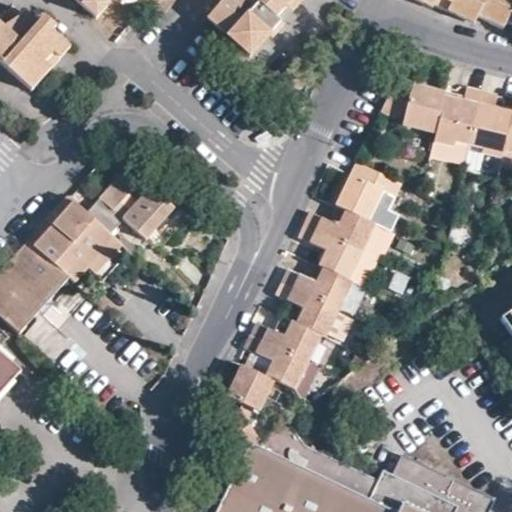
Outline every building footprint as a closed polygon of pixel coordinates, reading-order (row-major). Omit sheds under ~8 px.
[(76,0),(95,17),(106,4),(103,1),(103,0),(76,0)] [(220,0),(211,10),(232,30),(226,36),(248,56),(268,34),(279,21),(275,17),(289,0),(220,0)] [(511,0),(425,0),(432,3),(446,10),(449,2),(475,15),(502,28),(505,21),(511,23),(511,0)] [(36,23),(24,13),(8,31),(0,23),(0,62),(30,90),(49,68),(43,63),(53,52),(62,41),(39,20),(36,23)] [(414,86),(397,76),(380,110),(403,121),(402,125),(435,133),(444,96),(445,93),(414,86)] [(444,96),(435,133),(434,141),(453,146),(455,141),(469,144),(481,92),(467,89),(463,101),(444,96)] [(496,96),(481,92),(469,144),(484,147),(483,153),(502,157),(505,150),(511,116),(511,112),(493,108),(496,96)] [(449,162),(453,146),(434,141),(430,157),(449,162)] [(484,147),(469,144),(464,166),(479,169),(483,153),(484,147)] [(401,182),(356,161),(336,205),(345,210),(368,221),(382,190),(394,196),(401,182)] [(120,175),(85,214),(109,235),(123,219),(147,240),(175,207),(151,186),(136,202),(130,210),(121,203),(128,195),(134,188),(120,175)] [(130,210),(136,202),(128,195),(121,203),(130,210)] [(85,214),(67,199),(59,208),(66,214),(55,227),(53,225),(33,248),(70,279),(74,284),(88,268),(114,239),(109,235),(85,214)] [(345,210),(336,205),(328,219),(339,225),(345,210)] [(66,214),(59,208),(53,214),(48,221),(53,225),(55,227),(66,214)] [(368,221),(345,210),(339,225),(328,219),(311,211),(304,224),(361,251),(374,223),(368,221)] [(28,243),(33,248),(53,225),(48,221),(28,243)] [(348,279),(361,251),(304,224),(299,237),(326,250),(319,266),(323,268),(348,279)] [(96,275),(122,247),(114,239),(88,268),(96,275)] [(0,318),(20,336),(70,279),(33,248),(28,243),(1,273),(0,274),(0,318)] [(353,282),(348,279),(323,268),(316,282),(289,269),(283,281),(339,309),(353,282)] [(326,336),(339,309),(283,281),(278,294),(304,307),(298,323),(322,335),(326,336)] [(308,363),(322,335),(298,323),(292,321),(285,336),(258,323),(252,335),(308,363)] [(0,322),(0,342),(10,332),(0,322)] [(295,391),(308,363),(252,335),(245,349),(260,356),(273,362),(266,377),(275,381),(295,391)] [(0,391),(23,366),(0,345),(0,391)] [(273,362),(260,356),(254,371),(266,377),(273,362)] [(259,412),(275,381),(266,377),(254,371),(243,366),(228,398),(240,404),(259,412)] [(259,412),(240,404),(237,409),(239,411),(251,427),(259,412)] [(254,442),(259,438),(251,427),(239,411),(228,419),(247,447),(253,443),(254,442)] [(485,511),(493,498),(400,453),(391,473),(384,470),(378,482),(303,444),(286,420),(259,438),(254,442),(253,443),(247,447),(215,511),(485,511)]
